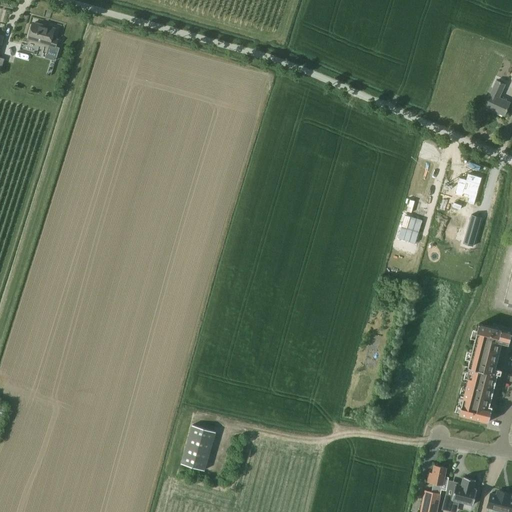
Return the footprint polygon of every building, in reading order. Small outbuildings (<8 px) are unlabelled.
[(46,58),(56,61),(60,48),(55,47),(57,40),(52,38),(54,29),(45,26),(45,27),(32,24),(28,39),(49,45),(46,58)] [(505,85),(496,81),(490,94),(484,106),(497,111),(496,112),(504,116),(510,103),(499,98),(505,85)] [(468,197),(466,203),(473,204),(480,176),(465,173),(464,179),(457,177),(453,194),(468,197)] [(481,217),(471,215),(463,244),(473,246),(481,217)] [(422,221),(404,217),(398,240),(416,245),(422,221)] [(511,332),(479,324),(468,367),(471,368),(459,415),(488,422),(492,407),(486,405),(494,372),(491,372),(499,341),(509,344),(511,332)] [(181,464),(204,471),(214,432),(191,426),(181,464)] [(425,491),(420,511),(436,511),(441,490),(446,491),(449,477),(444,476),(445,469),(435,466),(433,474),(430,473),(428,481),(431,482),(433,482),(432,492),(425,491)] [(474,480),(462,478),(460,486),(455,485),(452,497),(445,495),(441,511),(447,511),(450,511),(453,501),(472,506),(476,490),(472,489),(474,480)] [(507,493),(498,491),(497,495),(491,493),(487,508),(503,511),(511,511),(511,498),(506,497),(507,493)]
